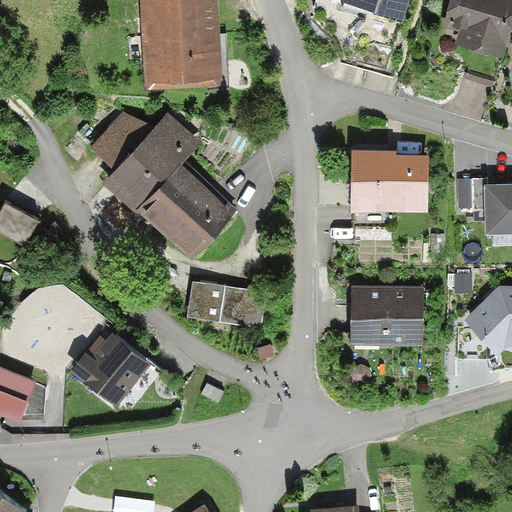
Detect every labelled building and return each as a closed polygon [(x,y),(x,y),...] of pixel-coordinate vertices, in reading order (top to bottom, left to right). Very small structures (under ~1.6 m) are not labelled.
[(214,0),(137,0),(142,88),(219,84),(214,0)] [(303,0),(308,10),(311,0),(303,0)] [(335,2),(335,0),(311,0),(308,10),(338,43),(333,58),(388,74),(401,22),(335,2)] [(407,0),(335,0),(335,2),(401,22),(407,0)] [(511,15),(511,0),(446,0),(439,24),(456,29),(451,43),(498,58),(511,15)] [(110,170),(152,124),(120,112),(85,146),(110,170)] [(136,208),(179,161),(196,142),(162,112),(152,124),(110,170),(100,181),(133,211),(136,208)] [(395,142),(353,141),(352,201),(428,202),(429,146),(395,146),(395,142)] [(179,161),(136,208),(190,258),(233,211),(179,161)] [(487,205),(486,176),(486,173),(458,174),(459,206),(487,205)] [(511,175),(486,176),(487,205),(487,225),(511,224),(511,175)] [(35,218),(1,201),(0,203),(0,233),(23,245),(35,218)] [(394,214),(394,203),(362,204),(362,215),(394,214)] [(511,278),(501,278),(468,310),(498,344),(506,338),(511,336),(511,278)] [(263,289),(189,279),(184,318),(257,328),(263,289)] [(425,281),(353,281),(353,341),(425,341),(425,281)] [(80,350),(64,370),(112,408),(149,362),(110,331),(88,357),(80,350)] [(26,390),(0,381),(0,416),(15,421),(26,390)] [(220,394),(202,384),(196,395),(215,405),(220,394)] [(0,481),(0,511),(31,511),(34,510),(0,481)] [(351,511),(350,502),(304,507),(304,511),(351,511)] [(205,511),(199,503),(186,511),(205,511)]
